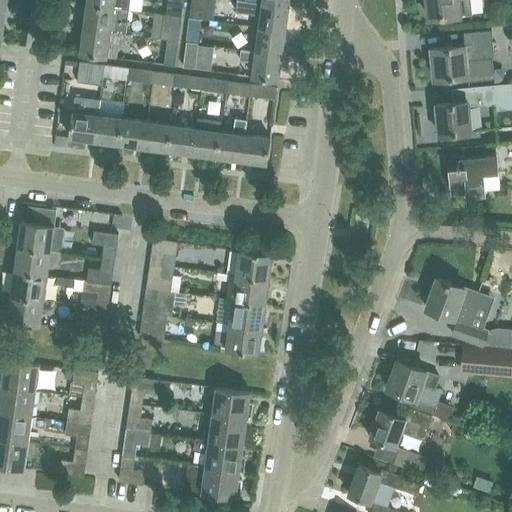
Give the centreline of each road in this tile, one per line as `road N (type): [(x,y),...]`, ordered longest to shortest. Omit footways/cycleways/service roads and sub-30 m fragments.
road 1 (residential): [(314,227),(4,186)]
road 2 (residential): [(280,481),(314,475),(339,437),(402,235)]
road 3 (unclassified): [(280,481),(314,227)]
road 4 (residential): [(402,235),(389,83),(375,56),(338,38)]
road 5 (unclassified): [(314,227),(338,38)]
road 6 (residential): [(4,186),(25,50)]
